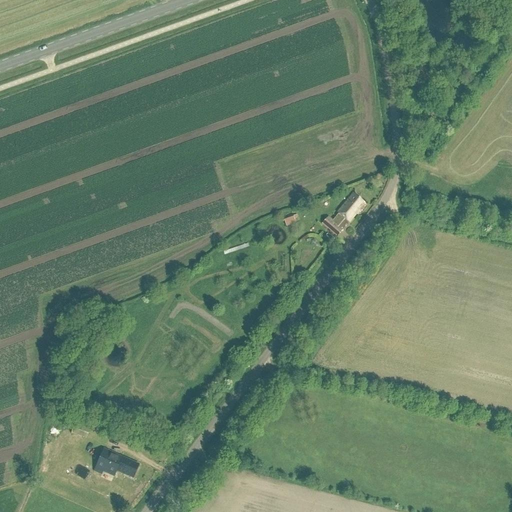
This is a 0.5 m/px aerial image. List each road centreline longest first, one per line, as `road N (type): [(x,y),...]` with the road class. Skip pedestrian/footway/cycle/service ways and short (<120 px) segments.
road 1 (unclassified): [(147,511),(392,186),(394,112),(368,0)]
road 2 (track): [(263,362),(511,429)]
road 3 (secondary): [(0,67),(188,0)]
